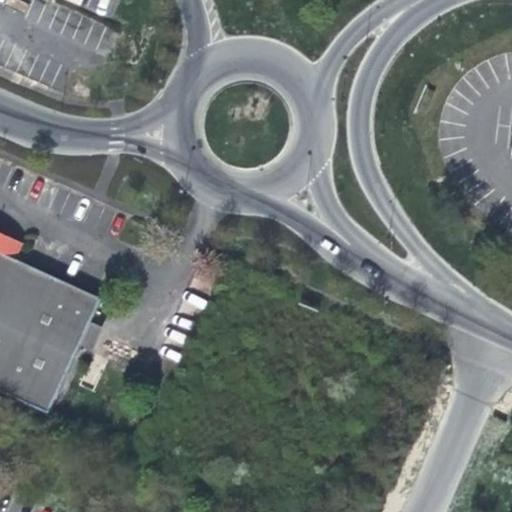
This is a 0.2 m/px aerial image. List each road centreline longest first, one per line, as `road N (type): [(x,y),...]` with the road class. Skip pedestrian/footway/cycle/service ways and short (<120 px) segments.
road 1 (primary): [(502,330),(418,250),(368,179),(358,148),(359,93),(373,64),(443,0)]
road 2 (unknown): [(166,152),(125,282),(0,227)]
road 3 (unclassified): [(425,511),(502,330)]
road 4 (tertiary): [(251,190),(380,270)]
road 5 (tertiary): [(380,270),(323,194),(311,142)]
road 6 (primary): [(309,96),(362,26),(405,0)]
road 7 (tertiary): [(380,270),(502,330)]
road 8 (tertiary): [(309,96),(286,66),(263,57),(236,54),(202,69)]
